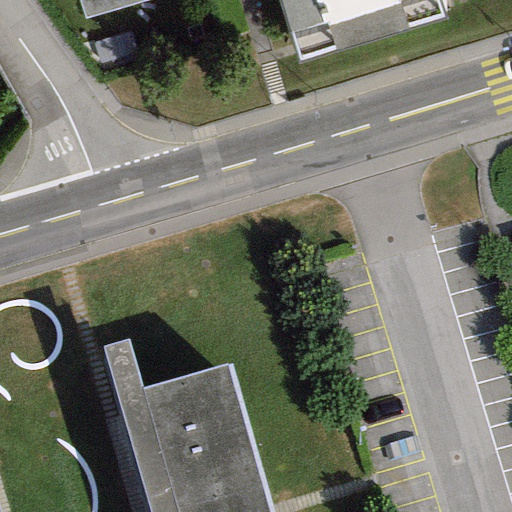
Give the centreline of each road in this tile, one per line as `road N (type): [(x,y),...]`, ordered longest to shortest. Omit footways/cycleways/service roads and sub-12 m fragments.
road 1 (residential): [(511,81),(112,201)]
road 2 (residential): [(112,201),(0,18)]
